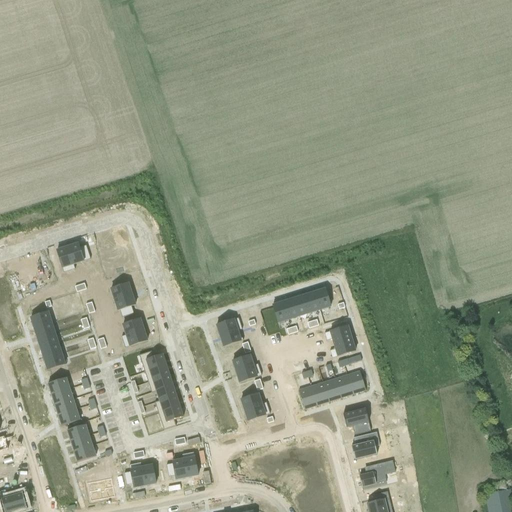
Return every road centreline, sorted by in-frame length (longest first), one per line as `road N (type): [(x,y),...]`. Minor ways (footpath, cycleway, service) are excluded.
road 1 (residential): [(205,421),(143,224),(119,216),(0,254)]
road 2 (residential): [(83,302),(128,442),(205,421)]
road 3 (residential): [(10,383),(48,511)]
